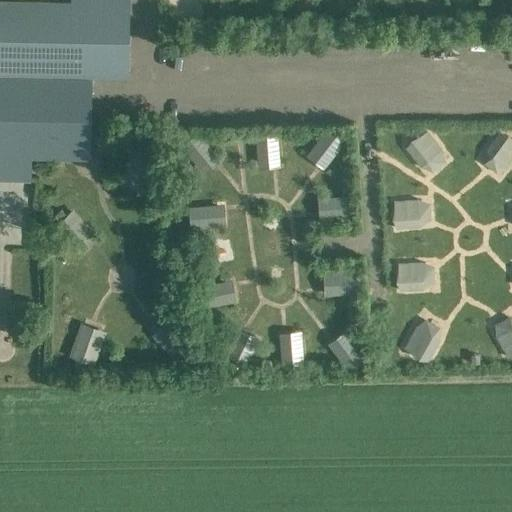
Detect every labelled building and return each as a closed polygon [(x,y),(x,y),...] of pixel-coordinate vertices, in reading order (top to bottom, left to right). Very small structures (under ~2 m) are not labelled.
[(0,0),(0,75),(92,78),(126,79),(127,0),(0,0)] [(92,78),(0,75),(0,180),(29,181),(30,157),(90,158),(92,78)] [(315,163),(338,133),(325,123),(302,154),(315,163)] [(254,128),(254,164),(273,164),(273,128),(254,128)] [(127,180),(134,165),(123,160),(116,175),(127,180)] [(318,215),(350,214),(349,192),(317,193),(318,215)] [(219,203),(199,202),(199,217),(218,218),(219,203)] [(322,269),(323,289),(355,288),(355,268),(322,269)] [(226,287),(201,292),(203,300),(228,295),(226,287)] [(168,352),(178,344),(160,321),(150,329),(168,352)] [(237,325),(226,349),(244,357),(255,333),(237,325)] [(278,328),(278,354),(297,354),(296,327),(278,328)] [(338,331),(327,338),(344,367),(355,360),(338,331)]
